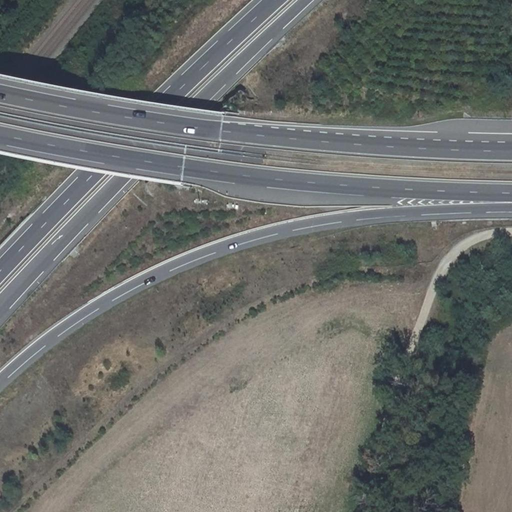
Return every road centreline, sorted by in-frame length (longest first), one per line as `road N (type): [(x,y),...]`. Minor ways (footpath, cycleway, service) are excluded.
road 1 (motorway): [(0,378),(109,296),(220,243),(361,213),(511,207)]
road 2 (motorway): [(511,150),(220,131),(0,95)]
road 3 (motorway): [(0,139),(302,182),(511,192)]
road 4 (motorway): [(0,306),(305,0)]
road 5 (motorway): [(276,0),(0,273)]
road 6 (track): [(511,232),(478,237),(446,261),(388,406),(358,511)]
